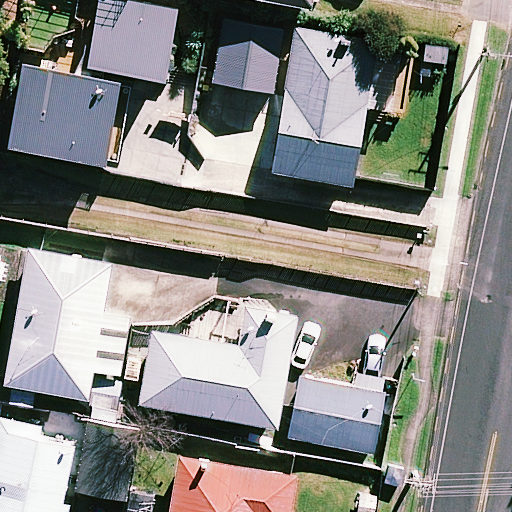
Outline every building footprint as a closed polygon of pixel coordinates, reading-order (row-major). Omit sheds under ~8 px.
[(22,64),(11,148),(121,162),(132,76),(169,80),(178,3),(155,0),(91,0),(83,72),(22,64)] [(376,42),(296,30),(274,170),(354,183),(376,42)] [(93,369),(121,372),(129,316),(100,312),(107,263),(26,252),(8,387),(90,397),(93,369)] [(297,314),(229,301),(221,344),(154,331),(141,402),(277,427),(297,314)] [(374,451),(386,367),(351,362),(348,384),(299,378),(291,440),(374,451)] [(60,511),(76,431),(4,417),(0,437),(0,511),(60,511)] [(137,426),(88,420),(79,491),(131,498),(129,511),(153,511),(156,494),(130,492),(137,426)] [(291,511),(297,470),(180,453),(171,511),(291,511)]
